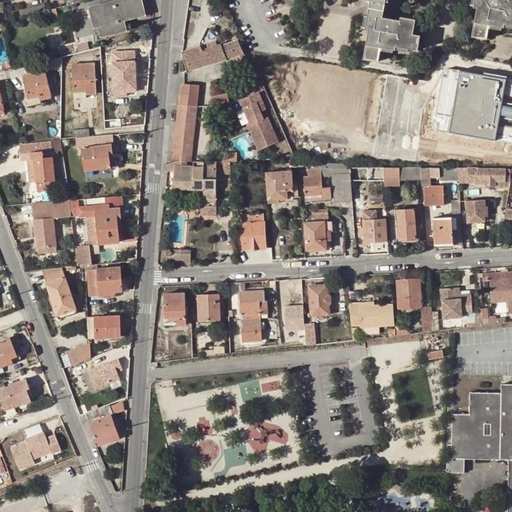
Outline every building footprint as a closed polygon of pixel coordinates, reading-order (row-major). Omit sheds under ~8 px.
[(119,0),(90,7),(93,19),(105,16),(110,34),(125,30),(122,19),(126,18),(143,14),(139,0),(119,0)] [(511,0),(371,0),(366,28),(369,29),(364,58),(380,60),(382,46),(397,49),(398,45),(419,49),(422,34),(414,32),(417,18),(402,15),(402,19),(385,15),(387,0),(475,0),(474,6),(477,7),(472,34),(487,37),(490,23),(504,26),(505,23),(511,24),(511,0)] [(20,10),(22,15),(45,10),(43,4),(20,10)] [(105,16),(93,19),(98,40),(130,33),(129,28),(126,18),(122,19),(125,30),(110,34),(105,16)] [(234,55),(244,52),(238,40),(222,44),(221,43),(202,48),(200,45),(183,51),(185,59),(189,69),(234,55)] [(80,51),(92,48),(91,42),(79,45),(80,51)] [(247,59),(246,59),(244,52),(234,55),(237,63),(240,62),(247,59)] [(135,53),(112,53),(113,59),(113,62),(135,60),(135,53)] [(62,56),(37,62),(39,71),(45,70),(62,66),(62,56)] [(255,78),(247,59),(240,62),(249,81),(255,78)] [(136,91),(135,60),(113,62),(114,89),(126,89),(126,91),(136,91)] [(94,62),(80,63),(72,63),(73,90),(85,90),(85,93),(96,92),(94,63),(94,62)] [(45,70),(39,71),(23,75),(28,97),(25,97),(27,103),(40,100),(39,99),(51,96),(45,70)] [(511,79),(461,70),(450,131),(511,141),(511,79)] [(0,90),(8,89),(6,79),(0,80),(0,90)] [(181,86),(178,104),(196,106),(199,85),(184,83),(181,86)] [(0,93),(2,105),(12,102),(8,89),(0,90),(0,93)] [(241,98),(258,150),(281,143),(264,90),(241,98)] [(415,92),(413,106),(425,108),(426,93),(415,92)] [(234,100),(233,93),(221,94),(222,102),(219,102),(220,107),(224,107),(224,102),(234,100)] [(222,102),(221,94),(213,95),(214,103),(219,102),(222,102)] [(178,104),(172,161),(190,161),(196,106),(178,104)] [(102,127),(89,128),(90,135),(97,135),(103,134),(102,127)] [(73,129),(74,137),(80,137),(90,135),(89,128),(73,129)] [(113,134),(105,134),(103,134),(97,135),(99,145),(111,143),(115,143),(113,134)] [(90,135),(80,137),(82,147),(99,145),(97,135),(90,135)] [(69,138),(61,139),(61,140),(62,147),(66,147),(65,144),(70,144),(69,138)] [(52,150),(63,149),(62,147),(61,140),(51,141),(52,150)] [(55,180),(52,150),(51,141),(30,143),(32,159),(34,159),(36,181),(55,180)] [(99,145),(82,147),(85,170),(111,166),(110,154),(113,153),(111,143),(99,145)] [(230,161),(240,161),(240,153),(230,153),(225,153),(224,161),(230,161)] [(227,176),(227,166),(204,165),(204,166),(204,187),(216,187),(218,176),(221,176),(227,176)] [(204,187),(204,166),(181,166),(175,166),(172,188),(204,190),(204,187)] [(384,179),(383,166),(370,166),(370,179),(384,179)] [(399,167),(383,166),(384,179),(384,184),(400,184),(399,180),(400,167),(399,167)] [(308,168),(309,176),(321,175),(320,168),(320,167),(319,167),(308,168)] [(421,180),(420,167),(400,167),(399,180),(421,180)] [(430,167),(421,167),(422,188),(424,188),(424,193),(443,193),(442,184),(431,184),(430,175),(430,167)] [(442,175),(442,167),(430,167),(430,175),(442,175)] [(459,179),(458,167),(442,167),(442,175),(442,179),(459,179)] [(459,179),(459,182),(468,182),(468,179),(468,173),(468,167),(458,167),(459,179)] [(468,173),(468,179),(476,179),(476,182),(485,182),(485,168),(485,167),(478,167),(478,173),(468,173)] [(485,168),(485,182),(485,185),(495,185),(495,180),(505,180),(505,178),(509,179),(510,168),(485,168)] [(292,170),(267,172),(268,198),(294,197),(292,170)] [(334,201),(351,200),(349,174),(332,175),(334,201)] [(304,176),(305,196),(322,195),(322,190),(321,175),(309,176),(304,176)] [(207,197),(215,197),(216,187),(204,187),(204,190),(204,192),(204,198),(207,197)] [(322,195),(305,196),(306,204),(329,202),(329,190),(322,190),(322,195)] [(443,193),(424,193),(424,205),(444,204),(444,193),(443,193)] [(123,207),(122,195),(85,198),(85,203),(79,203),(79,213),(87,212),(96,212),(98,241),(98,244),(119,242),(117,219),(121,218),(120,208),(123,207)] [(460,197),(451,197),(452,214),(461,213),(460,197)] [(69,199),(32,202),(32,203),(52,201),(52,208),(57,208),(58,214),(71,213),(70,206),(69,199)] [(468,222),(478,222),(485,221),(485,216),(487,216),(486,206),(485,206),(484,199),(466,199),(468,222)] [(52,201),(32,203),(33,210),(52,208),(52,201)] [(52,208),(33,210),(36,236),(37,236),(39,252),(57,250),(53,217),(58,216),(58,214),(57,208),(52,208)] [(362,210),(363,219),(376,218),(376,209),(362,210)] [(414,211),(397,212),(399,239),(419,238),(418,225),(417,211),(414,211)] [(89,242),(98,241),(96,212),(87,212),(89,242)] [(242,214),(242,222),(264,221),(264,213),(242,214)] [(317,213),(318,221),(324,221),(330,220),(329,213),(317,213)] [(453,243),(452,228),(452,216),(433,217),(435,245),(453,243)] [(376,218),(363,219),(364,241),(386,240),(385,217),(376,218)] [(264,221),(242,222),(241,222),(243,248),(266,247),(264,221)] [(324,221),(318,221),(304,222),(306,249),(326,248),(325,239),(324,221)] [(77,265),(84,265),(91,264),(89,246),(75,246),(77,265)] [(166,247),(165,259),(192,261),(193,249),(166,247)] [(60,267),(41,268),(46,282),(63,276),(62,272),(60,267)] [(122,282),(120,267),(97,269),(99,295),(110,295),(109,292),(113,291),(122,290),(122,282)] [(97,269),(87,269),(89,296),(99,295),(97,269)] [(511,270),(488,272),(488,280),(491,280),(492,301),(509,301),(511,300),(511,270)] [(46,282),(57,315),(59,318),(66,316),(65,312),(75,308),(63,276),(46,282)] [(420,278),(397,280),(398,307),(421,306),(420,278)] [(331,300),(331,295),(328,293),(327,284),(310,285),(312,313),(329,312),(329,303),(331,301),(331,300)] [(455,286),(440,288),(441,299),(442,299),(444,317),(462,316),(462,312),(473,311),(471,296),(456,298),(455,286)] [(459,286),(455,286),(456,298),(471,296),(471,292),(460,293),(459,286)] [(260,300),(266,299),(265,289),(240,291),(242,340),(262,339),(260,314),(260,300)] [(185,292),(165,293),(166,321),(177,321),(177,324),(186,324),(185,292)] [(221,292),(197,294),(198,320),(221,318),(221,292)] [(267,299),(266,299),(260,300),(260,314),(268,313),(267,299)] [(360,301),(350,302),(352,325),(362,324),(361,326),(395,324),(394,303),(374,304),(361,304),(360,301)] [(431,305),(421,306),(422,331),(433,330),(431,305)] [(488,306),(481,307),(482,325),(489,324),(488,306)] [(98,317),(95,317),(95,338),(106,338),(106,337),(120,336),(120,316),(98,317)] [(353,339),(364,338),(363,333),(358,333),(357,326),(352,326),(353,339)] [(0,366),(4,365),(2,360),(17,354),(10,337),(0,340),(0,366)] [(66,351),(71,365),(92,358),(91,343),(90,343),(66,351)] [(442,348),(427,351),(429,359),(444,356),(442,348)] [(2,360),(4,365),(19,359),(17,354),(2,360)] [(89,369),(96,386),(119,378),(117,371),(122,369),(118,358),(94,367),(89,369)] [(80,364),(82,372),(89,369),(94,367),(91,360),(80,364)] [(89,369),(82,372),(89,389),(96,386),(89,369)] [(0,388),(0,394),(5,409),(30,400),(26,388),(29,387),(26,378),(5,386),(0,388)] [(452,444),(450,444),(449,471),(452,470),(466,471),(465,457),(509,458),(509,488),(509,494),(511,494),(511,383),(502,384),(502,392),(470,393),(470,415),(453,414),(452,444)] [(104,395),(92,400),(94,406),(107,401),(104,395)] [(123,400),(112,403),(113,408),(115,413),(126,409),(123,400)] [(111,402),(97,407),(99,413),(113,408),(112,403),(111,402)] [(97,407),(86,411),(89,417),(99,413),(97,407)] [(112,410),(88,419),(98,441),(107,438),(108,442),(121,437),(112,410)] [(53,454),(61,450),(55,436),(47,439),(44,433),(29,440),(30,443),(26,444),(12,450),(21,470),(36,464),(34,460),(52,452),(53,454)] [(511,511),(511,494),(509,494),(509,506),(499,506),(499,511),(511,511)]
